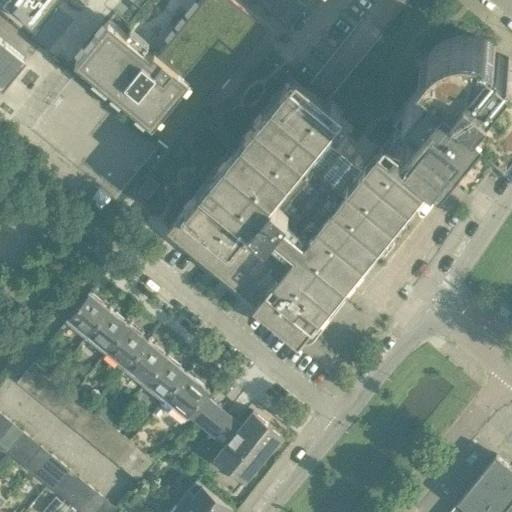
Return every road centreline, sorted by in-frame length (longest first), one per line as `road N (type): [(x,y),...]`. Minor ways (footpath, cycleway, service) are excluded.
road 1 (residential): [(344,419),(125,244),(84,282),(3,389),(123,489)]
road 2 (tertiary): [(395,511),(510,374)]
road 3 (tertiary): [(435,307),(344,419)]
road 4 (residential): [(511,193),(435,307)]
